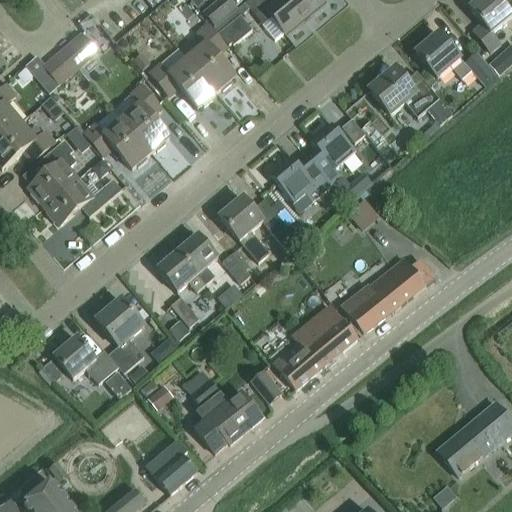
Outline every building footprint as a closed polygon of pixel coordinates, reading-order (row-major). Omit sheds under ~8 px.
[(214,29),(237,10),(228,0),(219,0),(202,14),(214,29)] [(251,0),(213,31),(228,48),(231,46),(233,48),(252,33),(240,19),(248,11),(261,27),(270,19),(273,22),(285,37),(323,6),(317,0),(251,0)] [(511,18),(496,0),(481,0),(469,10),(482,26),(472,34),(490,56),(500,47),(491,36),(511,19),(511,18)] [(216,96),(235,80),(217,59),(226,50),(213,35),(208,29),(197,38),(206,48),(188,63),(206,85),(216,96)] [(464,66),(460,62),(438,36),(415,55),(437,81),(450,70),(461,83),(471,74),(485,91),(498,80),(477,55),(464,66)] [(78,72),(97,55),(81,37),(62,53),(78,72)] [(285,53),(293,47),(285,37),(278,43),(285,53)] [(216,96),(206,85),(188,63),(178,51),(161,66),(162,68),(150,78),(168,100),(179,90),(197,112),(216,96)] [(78,72),(62,53),(44,69),(59,87),(78,72)] [(511,63),(503,54),(488,67),(498,78),(508,70),(511,65),(511,63)] [(141,74),(151,66),(142,56),(133,64),(141,74)] [(414,88),(398,69),(395,72),(369,94),(390,119),(405,107),(416,121),(427,113),(436,124),(439,128),(451,118),(438,103),(439,102),(416,75),(416,76),(421,83),(414,88)] [(0,142),(20,125),(5,107),(16,98),(7,87),(0,93),(0,142)] [(150,157),(169,141),(151,119),(161,111),(142,88),(131,98),(139,108),(121,123),(150,157)] [(381,115),(373,123),(390,141),(399,132),(381,115)] [(352,122),(342,131),(354,146),(365,138),(352,122)] [(150,157),(121,123),(103,139),(95,128),(85,137),(91,144),(103,159),(113,151),(131,172),(150,157)] [(28,135),(20,125),(0,142),(0,170),(2,173),(23,155),(32,165),(55,146),(46,136),(44,137),(36,127),(28,135)] [(331,189),(342,181),(335,173),(356,155),(331,126),(310,144),(316,152),(307,160),(331,189)] [(433,126),(422,137),(418,140),(422,144),(437,131),(437,130),(433,126)] [(73,149),(77,146),(83,140),(76,131),(66,139),(73,149)] [(44,211),(78,182),(69,172),(78,164),(71,157),(74,155),(64,143),(56,150),(41,163),(49,173),(28,191),(44,211)] [(331,189),(307,160),(298,168),(291,160),(269,178),(294,207),(306,197),(312,205),(331,189)] [(86,191),(78,182),(44,211),(59,229),(81,211),(89,221),(121,193),(112,183),(99,194),(92,186),(86,191)] [(251,235),(262,226),(263,225),(243,201),(219,221),(259,267),(270,257),(251,235)] [(365,202),(348,217),(362,234),(380,220),(365,202)] [(278,220),(265,230),(283,251),(285,249),(291,257),(302,248),(278,220)] [(205,289),(214,281),(205,270),(217,260),(198,238),(197,239),(177,256),(205,289)] [(245,273),(249,270),(235,254),(231,257),(245,273)] [(205,289),(177,256),(158,272),(157,272),(176,295),(187,285),(196,296),(205,289)] [(240,288),(250,280),(245,273),(231,257),(221,266),(240,288)] [(404,262),(390,273),(367,289),(341,310),(363,338),(434,283),(419,263),(410,270),(404,262)] [(190,331),(199,323),(180,301),(170,308),(189,331),(190,331)] [(124,377),(144,360),(128,342),(143,329),(121,303),(96,324),(118,350),(108,358),(118,370),(124,377)] [(299,346),(274,367),(281,375),(296,393),(357,343),(344,327),(335,316),(329,309),(317,319),(293,338),(299,346)] [(94,362),(77,341),(54,360),(73,382),(86,372),(98,387),(118,370),(108,358),(107,358),(104,354),(94,362)] [(138,387),(148,378),(140,369),(130,377),(138,387)] [(201,373),(183,388),(190,397),(189,398),(200,411),(195,415),(202,424),(193,431),(202,441),(215,457),(228,446),(230,448),(263,421),(250,406),(240,394),(228,405),(213,387),(209,382),(208,382),(203,375),(201,373)] [(269,409),(283,397),(264,374),(250,385),(269,409)] [(458,480),(511,435),(511,427),(508,422),(495,406),(459,436),(461,439),(453,446),(451,443),(437,455),(458,480)] [(95,421),(104,414),(98,407),(89,414),(95,421)] [(170,499),(197,476),(183,460),(187,457),(177,445),(153,465),(156,469),(149,475),(157,483),(170,499)] [(73,511),(52,485),(29,503),(36,511),(73,511)] [(134,492),(110,511),(133,511),(144,503),(134,492)]
